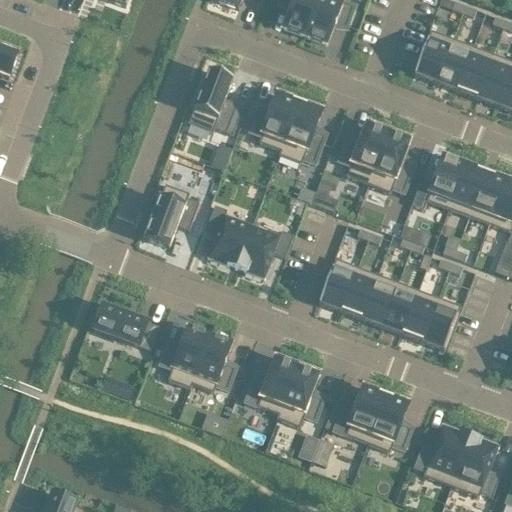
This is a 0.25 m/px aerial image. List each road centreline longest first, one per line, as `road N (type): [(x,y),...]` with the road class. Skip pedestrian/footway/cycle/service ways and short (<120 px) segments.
road 1 (residential): [(511,146),(197,28),(110,257)]
road 2 (residential): [(110,257),(511,411)]
road 3 (residential): [(0,16),(59,38),(0,203)]
